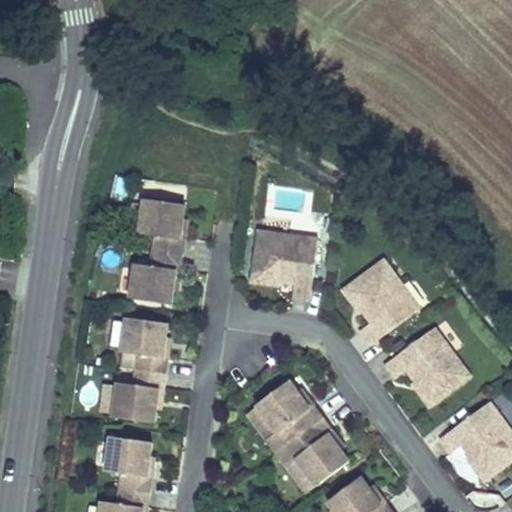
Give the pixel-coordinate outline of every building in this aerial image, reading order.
[(273,188),(272,211),(305,213),(307,191),(273,188)] [(181,284),(188,234),(184,233),(186,222),(187,209),(146,203),(141,237),(157,239),(153,270),(137,268),(132,302),(173,308),(175,294),(177,284),(181,284)] [(312,305),(320,245),(261,237),(254,287),(273,290),(273,286),(283,287),(297,289),(295,303),(312,305)] [(421,313),(385,265),(345,296),(356,310),(359,308),(366,316),(374,327),(363,336),(373,349),(421,313)] [(366,316),(359,308),(356,310),(362,319),(366,316)] [(165,403),(172,353),(167,352),(169,341),(171,327),(130,322),(125,356),(141,359),(137,389),(121,387),(116,421),(157,427),(159,413),(160,402),(165,403)] [(473,381),(436,333),(388,369),(398,383),(409,374),(418,385),(424,394),(421,397),(432,411),(473,381)] [(339,442),(308,402),(305,404),(298,395),(290,384),(257,409),(277,436),(267,443),(287,470),(297,463),(317,490),(350,465),(342,454),(335,445),(339,442)] [(424,394),(418,385),(414,388),(421,397),(424,394)] [(308,402),(302,393),(298,395),(305,404),(308,402)] [(511,466),(511,433),(492,407),(443,443),(453,457),(465,449),(473,459),(480,468),(476,471),(487,485),(511,466)] [(149,511),(155,471),(151,470),(152,460),(154,447),(113,441),(108,475),(124,477),(120,508),(104,506),(103,511),(149,511)] [(345,451),(339,442),(335,445),(342,454),(345,451)] [(480,468),(473,459),(469,462),(476,471),(480,468)] [(390,511),(389,511),(385,511),(381,505),(372,494),(348,511),(390,511)] [(389,511),(390,511),(384,503),(381,505),(385,511),(389,511)]
